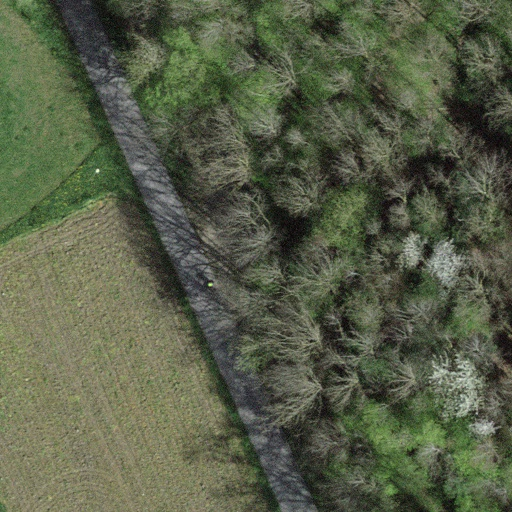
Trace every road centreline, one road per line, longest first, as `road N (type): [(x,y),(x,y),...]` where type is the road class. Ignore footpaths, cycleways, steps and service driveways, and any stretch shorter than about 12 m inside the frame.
road 1 (unclassified): [(292,511),(68,0)]
road 2 (track): [(213,318),(220,176),(253,0)]
